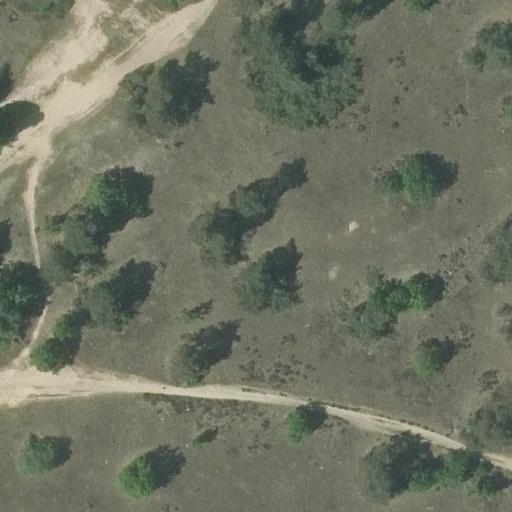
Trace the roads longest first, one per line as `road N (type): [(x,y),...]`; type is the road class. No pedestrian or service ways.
road 1 (track): [(0,381),(217,391),(360,413),(511,465)]
road 2 (track): [(212,0),(78,104),(9,109),(0,117)]
